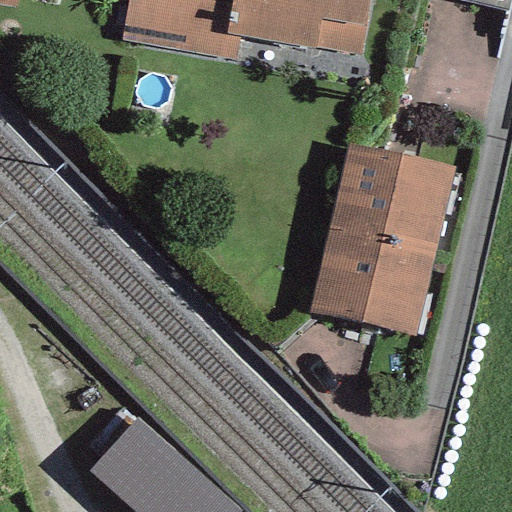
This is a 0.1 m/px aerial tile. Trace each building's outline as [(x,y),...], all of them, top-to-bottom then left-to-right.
[(126,0),(120,41),(235,61),(239,36),(226,34),(231,0),(142,0),(142,3),(127,0),(126,0)] [(368,0),(231,0),(226,34),(239,36),(359,55),(368,0)] [(329,226),(434,251),(452,168),(347,145),(329,226)] [(434,251),(329,226),(309,312),(415,336),(434,251)] [(241,511),(134,419),(89,472),(133,511),(241,511)]
